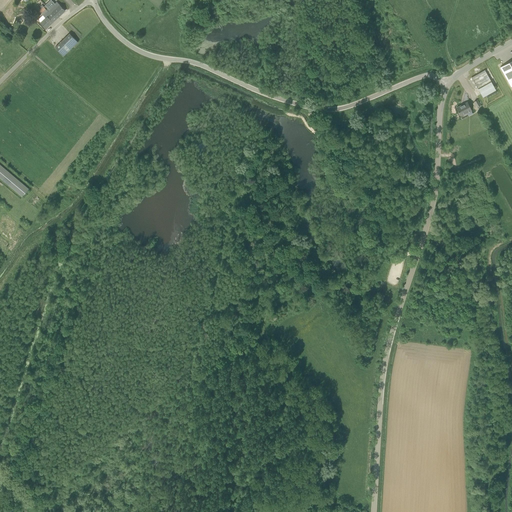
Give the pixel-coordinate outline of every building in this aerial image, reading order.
[(40,23),(46,29),(65,11),(59,5),(57,2),(54,5),(50,2),(44,7),(40,11),(43,15),(45,18),(40,23)] [(55,47),(64,56),(78,42),(70,33),(55,47)] [(511,86),(511,85),(511,60),(500,67),(511,86)] [(496,90),(491,82),(478,89),(483,97),(496,90)] [(467,102),(456,108),(461,116),(472,110),(467,102)] [(455,172),(457,175),(476,167),(474,163),(455,172)] [(0,164),(0,178),(22,197),(29,189),(0,164)]
